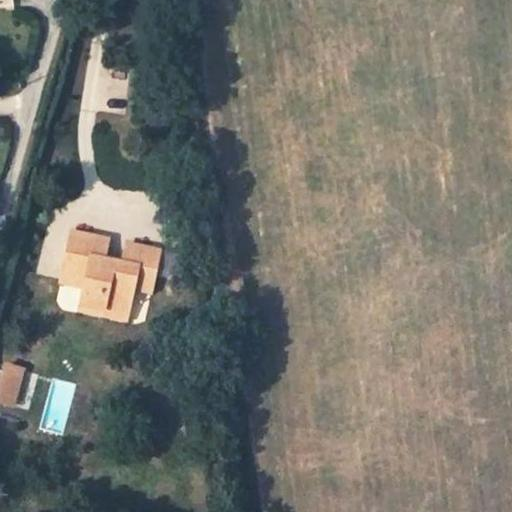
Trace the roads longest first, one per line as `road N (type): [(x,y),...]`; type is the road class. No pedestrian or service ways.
road 1 (track): [(243,511),(177,0)]
road 2 (unclassified): [(0,213),(66,0)]
